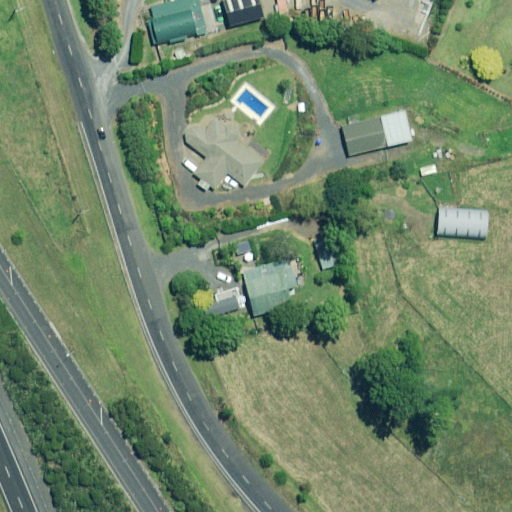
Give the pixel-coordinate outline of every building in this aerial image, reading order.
[(197,0),(165,0),(166,3),(148,7),(161,58),(176,55),(177,60),(192,56),(187,37),(206,32),(197,0)] [(265,17),(259,0),(225,0),(223,1),(231,27),(265,17)] [(309,9),(307,0),(290,0),(293,12),(309,9)] [(433,12),(417,4),(405,29),(421,37),(433,12)] [(452,117),(426,103),(419,117),(445,131),(452,117)] [(412,140),(404,111),(342,127),(350,156),(412,140)] [(238,136),(214,119),(205,132),(193,123),(182,139),(207,157),(194,174),(215,190),(227,173),(245,187),(264,161),(235,140),(238,136)] [(488,212),(439,209),(438,235),(487,238),(488,212)] [(340,264),(332,233),(314,239),(322,269),(340,264)] [(253,255),(250,242),(238,245),(242,258),(253,255)] [(295,286),(289,260),(242,271),(253,315),(289,307),(285,289),(295,286)] [(200,306),(204,318),(242,306),(239,294),(217,301),(200,306)]
